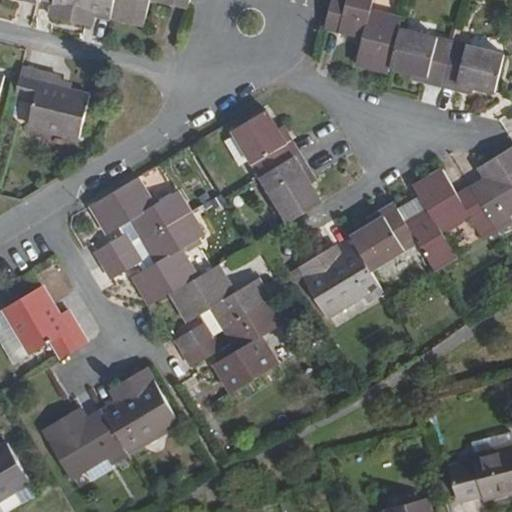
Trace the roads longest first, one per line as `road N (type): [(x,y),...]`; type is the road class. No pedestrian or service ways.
road 1 (residential): [(466,131),(342,98),(272,66)]
road 2 (residential): [(0,31),(189,79)]
road 3 (residential): [(155,362),(38,222)]
road 4 (residential): [(178,121),(38,222)]
road 5 (unknown): [(427,120),(385,175),(316,224)]
